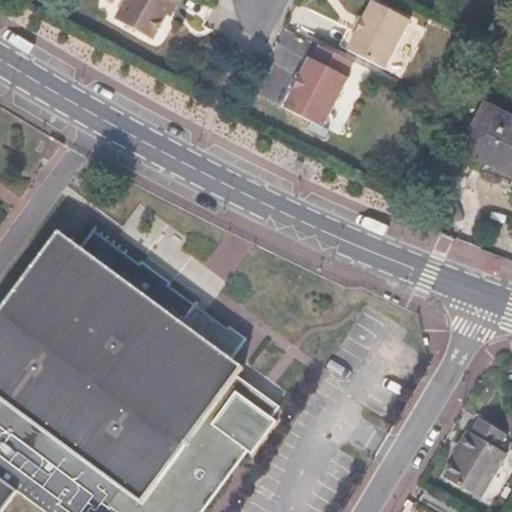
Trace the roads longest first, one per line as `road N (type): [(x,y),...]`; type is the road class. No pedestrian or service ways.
road 1 (primary): [(487,298),(185,165),(0,59)]
road 2 (residential): [(369,511),(487,298)]
